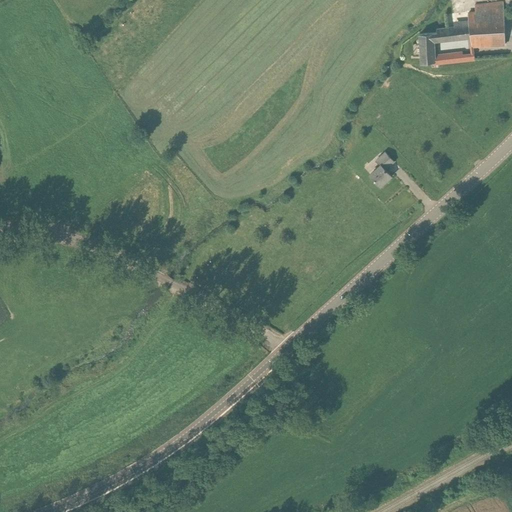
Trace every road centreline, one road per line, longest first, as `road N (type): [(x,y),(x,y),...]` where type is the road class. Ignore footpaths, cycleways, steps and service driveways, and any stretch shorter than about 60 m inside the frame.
road 1 (tertiary): [(284,351),(511,141)]
road 2 (tertiary): [(51,511),(156,458),(284,351)]
